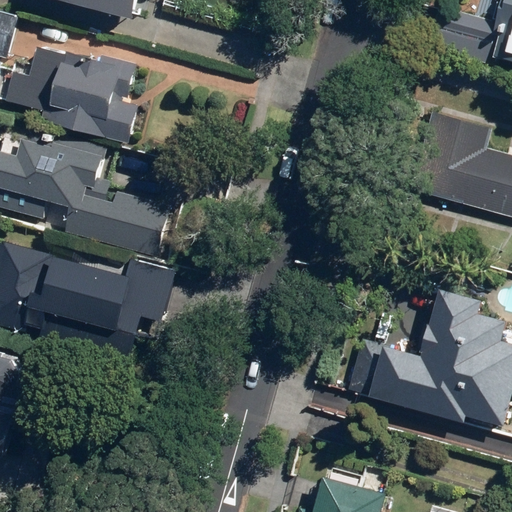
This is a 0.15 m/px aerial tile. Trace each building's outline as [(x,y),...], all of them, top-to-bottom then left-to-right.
[(62,0),(140,21),(145,0),(62,0)] [(511,0),(509,0),(503,24),(446,7),(434,48),(494,66),(496,60),(511,65),(511,0)] [(0,54),(10,58),(22,18),(0,11),(0,54)] [(47,122),(133,144),(143,106),(121,100),(127,77),(138,80),(142,64),(107,55),(105,63),(44,48),(37,75),(20,71),(12,101),(49,110),(47,122)] [(473,206),(490,147),(494,131),(434,114),(413,189),(473,206)] [(0,207),(47,219),(46,226),(161,256),(174,206),(121,193),(119,204),(90,196),(92,186),(101,188),(100,193),(112,196),(116,181),(103,178),(111,147),(33,127),(25,156),(3,150),(1,155),(0,154),(0,207)] [(511,153),(490,147),(473,206),(511,216),(511,153)] [(73,260),(0,240),(0,324),(31,332),(33,325),(49,330),(47,340),(133,362),(141,334),(161,339),(178,272),(135,261),(77,245),(73,260)] [(430,355),(392,345),(378,397),(511,431),(511,329),(488,323),(494,299),(447,287),(430,355)] [(23,359),(0,352),(0,455),(12,458),(31,387),(27,385),(29,374),(23,359)] [(387,511),(393,494),(329,476),(318,511),(387,511)]
